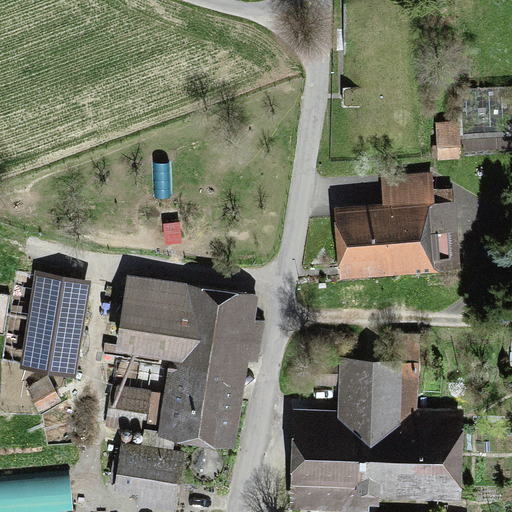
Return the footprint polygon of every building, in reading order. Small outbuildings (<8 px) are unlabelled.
[(440,156),(460,155),(458,123),(442,124),(443,135),(438,135),(440,156)] [(345,216),(349,263),(413,258),(414,270),(457,267),(451,188),(430,190),(429,173),(383,176),(386,213),(345,216)] [(28,362),(70,369),(84,279),(42,273),(28,362)] [(120,345),(172,352),(165,392),(160,422),(225,431),(237,352),(259,356),(265,320),(252,318),(257,293),(132,276),(120,345)] [(367,505),(368,481),(448,485),(451,409),(417,408),(419,366),(352,363),(350,419),(304,418),(300,502),(367,505)] [(59,396),(48,377),(29,387),(40,406),(59,396)] [(137,427),(159,430),(160,422),(165,392),(113,385),(108,423),(137,427)] [(163,451),(166,431),(159,430),(137,427),(134,447),(124,446),(118,481),(142,484),(140,498),(173,503),(180,454),(163,451)]
